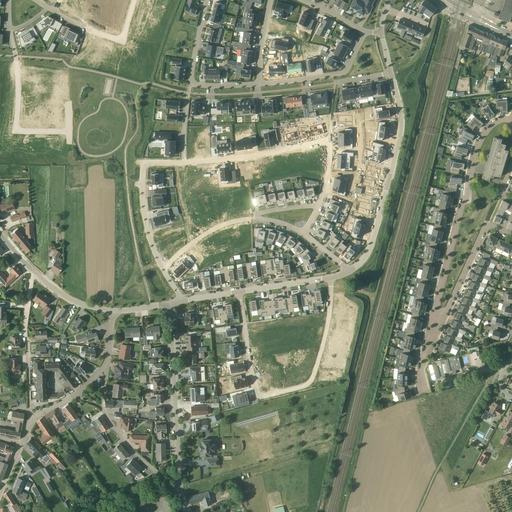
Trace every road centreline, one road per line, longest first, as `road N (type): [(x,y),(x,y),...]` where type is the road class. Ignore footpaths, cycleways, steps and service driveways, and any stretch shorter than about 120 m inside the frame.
road 1 (residential): [(237,291),(256,389),(276,393),(313,379),(329,277)]
road 2 (residential): [(348,271),(365,258),(400,131),(390,72)]
road 3 (residential): [(510,120),(491,125),(475,152),(437,303)]
road 4 (residential): [(177,493),(169,303)]
road 5 (residential): [(30,422),(33,269)]
road 6 (residential): [(259,83),(191,83),(207,0)]
road 7 (residential): [(183,163),(331,138)]
road 8 (track): [(417,511),(492,382)]
road 9 (residential): [(163,268),(146,227),(143,176),(150,164),(183,163)]
road 10 (residential): [(364,32),(337,74),(259,83)]
road 11 (unknown): [(67,130),(15,129),(15,56)]
road 12 (residential): [(511,235),(485,224),(447,308)]
